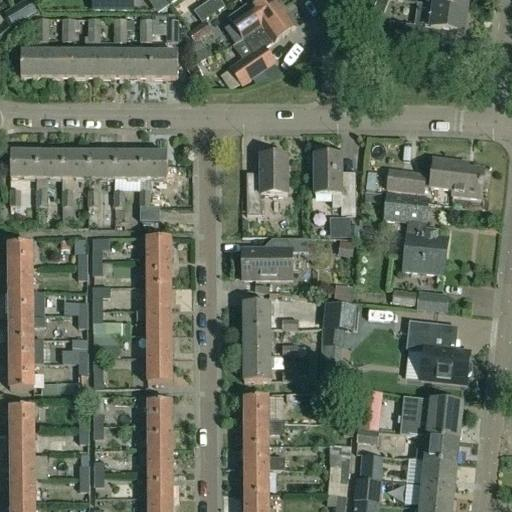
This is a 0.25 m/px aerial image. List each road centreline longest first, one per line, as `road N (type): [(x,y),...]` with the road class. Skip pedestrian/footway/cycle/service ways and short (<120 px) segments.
road 1 (residential): [(208,511),(204,120)]
road 2 (residential): [(481,511),(511,221)]
road 3 (residential): [(204,120),(0,120)]
road 4 (residential): [(493,124),(337,120)]
road 5 (residential): [(337,120),(204,120)]
road 6 (residential): [(337,120),(337,51),(312,0)]
road 7 (residential): [(493,124),(511,0)]
